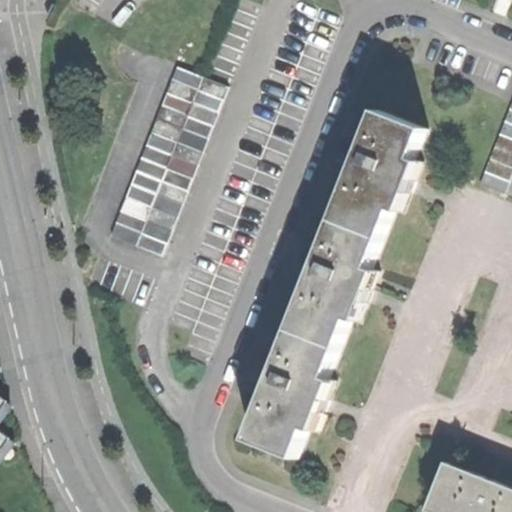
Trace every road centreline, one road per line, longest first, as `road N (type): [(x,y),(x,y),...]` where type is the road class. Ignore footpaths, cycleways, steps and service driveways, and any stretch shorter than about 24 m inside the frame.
road 1 (residential): [(363,0),(191,410),(197,474),(249,511)]
road 2 (tertiary): [(0,168),(54,416),(103,511)]
road 3 (residential): [(511,53),(371,0)]
